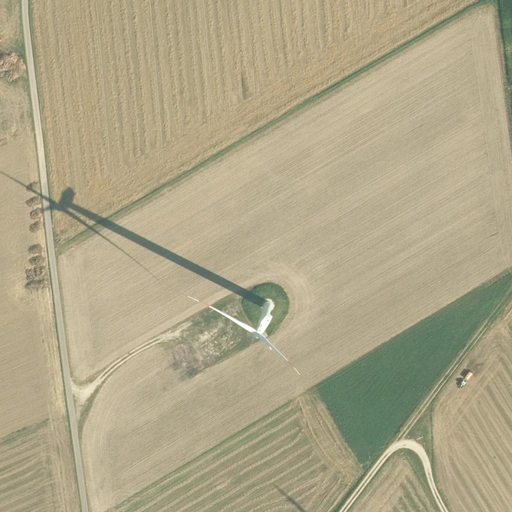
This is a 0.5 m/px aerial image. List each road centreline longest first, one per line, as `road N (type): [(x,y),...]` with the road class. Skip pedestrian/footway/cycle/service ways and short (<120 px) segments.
road 1 (track): [(23,0),(85,511)]
road 2 (track): [(488,0),(51,256)]
road 3 (track): [(343,511),(511,290)]
road 4 (track): [(511,128),(493,0)]
